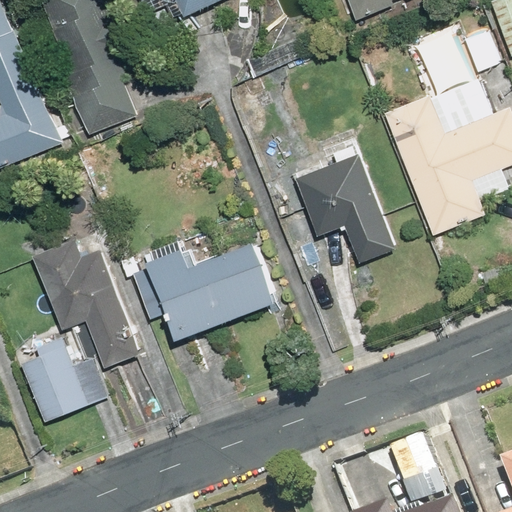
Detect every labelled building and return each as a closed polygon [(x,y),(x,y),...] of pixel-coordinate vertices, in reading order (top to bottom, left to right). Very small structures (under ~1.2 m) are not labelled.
[(0,169),(63,142),(0,0),(0,102),(4,110),(0,111),(0,169)] [(107,0),(35,0),(88,131),(135,112),(122,81),(137,74),(107,0)] [(172,0),(182,21),(229,0),(172,0)] [(366,0),(372,16),(413,0),(366,0)] [(511,0),(497,0),(511,37),(511,0)] [(491,31),(470,41),(482,68),(503,58),(491,31)] [(446,91),(399,111),(450,232),(505,209),(490,175),(511,165),(511,97),(458,120),(446,91)] [(411,242),(377,147),(307,172),(330,235),(355,226),(366,258),(411,242)] [(108,365),(144,352),(101,230),(35,253),(63,329),(91,319),(108,365)] [(149,259),(178,339),(273,305),(249,238),(193,258),(188,245),(149,259)] [(69,335),(23,351),(45,418),(107,397),(93,355),(77,361),(69,335)] [(159,354),(143,361),(156,391),(172,384),(159,354)] [(411,490),(368,507),(370,511),(479,511),(469,486),(418,507),(411,490)]
